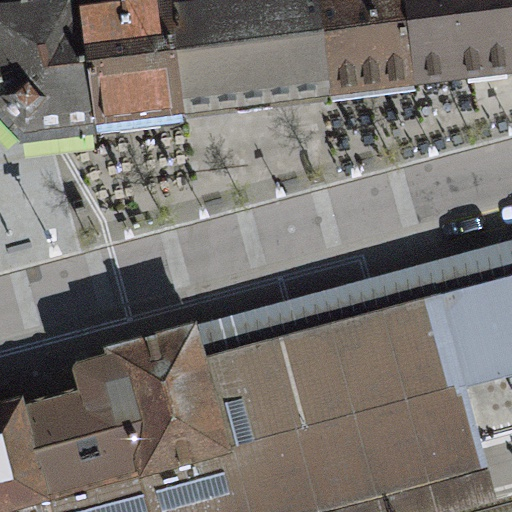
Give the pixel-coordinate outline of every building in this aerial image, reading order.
[(0,0),(0,153),(0,154),(34,149),(12,20),(8,0),(0,0)] [(169,0),(107,8),(125,135),(269,113),(251,0),(169,0)] [(383,0),(251,0),(269,113),(400,97),(383,0)] [(511,78),(511,0),(383,0),(400,97),(511,78)] [(34,149),(125,135),(107,8),(12,20),(34,149)] [(490,379),(511,373),(511,278),(470,290),(490,379)] [(1,511),(433,511),(492,496),(466,386),(490,379),(470,290),(203,359),(213,394),(228,451),(1,511)] [(0,511),(1,511),(228,451),(213,394),(203,359),(194,323),(69,356),(78,390),(0,411),(0,511)] [(511,373),(466,386),(476,439),(511,428),(511,373)]
